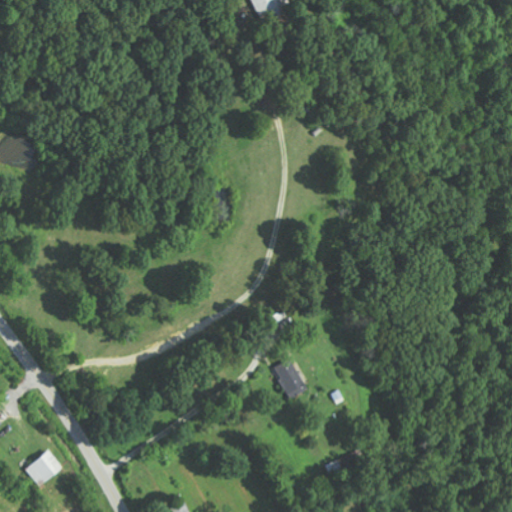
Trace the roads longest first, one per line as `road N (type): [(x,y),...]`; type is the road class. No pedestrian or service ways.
road 1 (residential): [(24,351),(142,322),(211,244),(213,186),(234,144),(255,0)]
road 2 (secondary): [(127,511),(0,318)]
